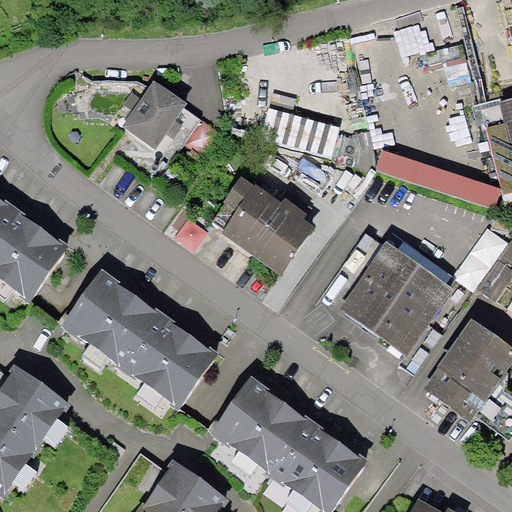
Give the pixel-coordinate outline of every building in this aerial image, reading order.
[(187,103),(154,80),(141,99),(132,93),(124,105),(133,110),(122,126),(155,149),(166,134),(175,121),(184,108),(187,103)] [(274,92),(269,108),(292,114),(296,99),(274,92)] [(511,97),(499,101),(505,123),(487,128),(503,195),(511,192),(511,97)] [(505,123),(499,101),(498,99),(472,106),(476,118),(484,115),(487,128),(505,123)] [(201,120),(184,108),(175,121),(182,126),(173,139),(166,134),(155,149),(172,161),(184,144),(201,120)] [(292,114),(269,108),(260,139),(331,159),(340,128),(292,114)] [(220,134),(201,120),(184,144),(204,158),(220,134)] [(182,126),(175,121),(166,134),(173,139),(182,126)] [(494,208),(501,189),(383,150),(376,170),(494,208)] [(307,213),(285,198),(282,202),(255,183),(254,185),(242,176),(223,202),(226,203),(237,211),(225,229),(222,233),(281,275),(315,227),(303,219),(307,213)] [(511,218),(511,192),(503,195),(509,219),(511,218)] [(0,278),(23,294),(21,296),(29,302),(69,245),(62,239),(60,241),(23,215),(25,212),(15,205),(7,200),(5,202),(0,198),(0,278)] [(213,221),(225,229),(237,211),(226,203),(213,221)] [(208,233),(188,219),(175,239),(194,252),(208,233)] [(509,243),(487,228),(453,277),(473,292),(476,289),(509,243)] [(511,240),(509,243),(476,289),(495,302),(511,276),(511,269),(511,240)] [(387,241),(340,308),(371,330),(406,355),(453,288),(446,283),(399,249),(387,241)] [(404,242),(399,249),(446,283),(451,276),(404,242)] [(120,282),(102,269),(61,326),(81,340),(82,339),(117,364),(115,367),(134,380),(136,377),(172,402),(171,404),(178,410),(219,352),(211,347),(210,349),(173,323),(174,320),(164,313),(156,308),(154,310),(118,285),(120,282)] [(511,363),(511,348),(472,319),(437,366),(439,368),(424,388),(470,422),(475,416),(504,374),(511,363)] [(72,405),(14,364),(9,371),(12,373),(0,389),(0,495),(5,499),(9,492),(7,491),(32,456),(35,458),(42,449),(39,446),(64,411),(66,412),(72,405)] [(504,374),(475,416),(509,441),(511,436),(511,397),(504,391),(504,374)] [(270,389),(252,376),(211,433),(230,447),(231,446),(267,471),(265,474),(284,487),(286,484),(322,509),(320,511),(321,511),(331,511),(368,459),(361,454),(359,456),(322,430),(324,427),(314,420),(306,415),(304,417),(268,392),(270,389)] [(230,499),(172,459),(168,465),(170,467),(145,503),(143,502),(136,511),(217,511),(222,505),(225,507),(230,499)] [(443,511),(419,498),(411,511),(443,511)]
